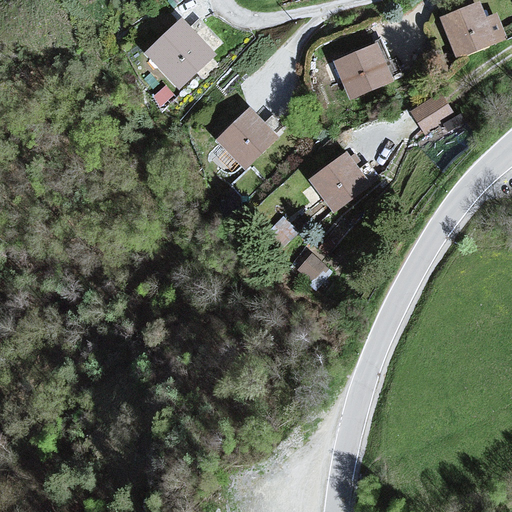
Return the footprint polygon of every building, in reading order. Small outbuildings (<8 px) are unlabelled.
[(481,6),(440,23),(458,65),(499,47),(481,6)] [(179,24),(143,59),(178,96),(215,61),(179,24)] [(377,50),(335,69),(353,106),(395,86),(377,50)] [(433,101),(411,116),(430,143),(452,128),(433,101)] [(251,113),(216,145),(246,177),(281,144),(251,113)] [(345,158),(310,186),(337,220),(372,192),(345,158)] [(300,265),(318,280),(331,263),(313,249),(300,265)]
